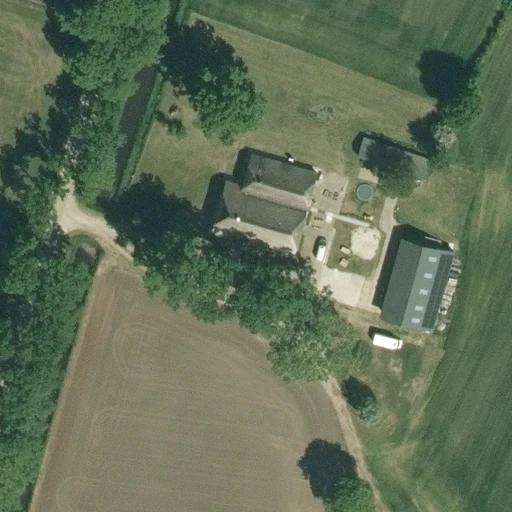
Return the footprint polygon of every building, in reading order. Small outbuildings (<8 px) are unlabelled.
[(356,156),(424,179),(430,160),(363,137),(356,156)] [(210,231),(292,255),(316,173),(251,154),(242,185),(226,180),(210,231)] [(355,267),(369,221),(334,211),(320,257),(355,267)] [(425,321),(440,241),(396,232),(380,313),(425,321)] [(330,268),(326,289),(350,294),(355,273),(330,268)]
